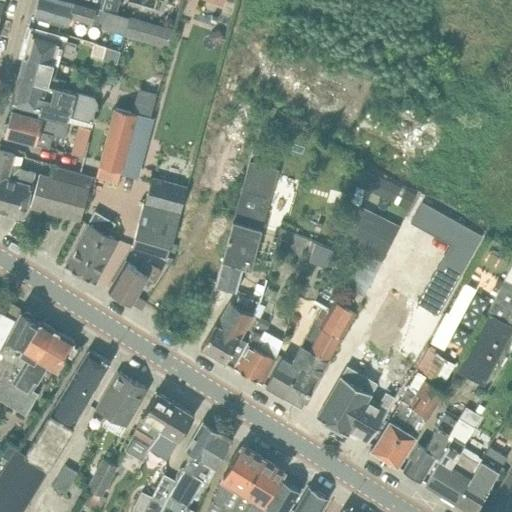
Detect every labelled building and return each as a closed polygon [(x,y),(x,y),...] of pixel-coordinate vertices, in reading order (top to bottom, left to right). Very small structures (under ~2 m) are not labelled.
[(38,0),(34,15),(54,20),(68,24),(71,13),(91,19),(94,6),(72,0),(38,0)] [(103,22),(102,28),(125,34),(130,17),(107,11),(103,22)] [(456,11),(450,29),(487,42),(493,23),(456,11)] [(148,22),(142,41),(169,49),(174,30),(148,22)] [(77,42),(30,29),(24,53),(58,63),(59,62),(54,61),(58,47),(74,52),(77,42)] [(110,47),(93,43),(90,55),(109,61),(109,60),(116,62),(120,50),(110,47)] [(58,63),(24,53),(18,76),(64,88),(66,80),(55,77),(58,63)] [(94,97),(64,88),(18,76),(10,104),(92,127),(99,103),(94,97)] [(114,106),(95,176),(118,182),(137,113),(116,107),(114,106)] [(68,125),(11,109),(8,120),(5,121),(3,127),(5,130),(5,133),(36,141),(35,143),(49,147),(53,134),(65,137),(68,125)] [(15,153),(0,149),(0,209),(23,216),(35,172),(11,165),(15,153)] [(30,206),(80,220),(93,175),(80,172),(54,165),(51,176),(39,173),(30,206)] [(251,268),(276,175),(247,169),(224,261),(244,266),(251,268)] [(152,177),(146,203),(144,203),(133,245),(167,255),(174,234),(181,212),(188,186),(152,177)] [(421,199),(409,220),(450,242),(417,301),(437,312),(481,233),(421,199)] [(384,217),(364,207),(347,240),(362,248),(367,250),(384,217)] [(97,211),(65,265),(95,282),(120,241),(108,234),(115,222),(97,211)] [(46,241),(46,225),(11,224),(11,241),(46,241)] [(306,237),(282,227),(279,237),(302,247),(306,237)] [(333,248),(313,240),(313,241),(315,241),(309,260),(322,265),(320,271),(324,272),(333,248)] [(341,284),(363,297),(384,259),(367,250),(362,248),(341,284)] [(127,261),(120,273),(109,290),(119,296),(121,298),(125,301),(128,301),(131,303),(148,274),(152,277),(158,267),(144,258),(138,268),(127,261)] [(239,336),(253,314),(258,317),(265,307),(258,303),(259,302),(266,283),(267,278),(251,270),(251,268),(244,266),(237,290),(231,301),(218,322),(216,321),(201,347),(234,366),(248,341),(239,336)] [(484,383),(511,330),(511,287),(502,282),(456,367),(484,383)] [(344,304),(335,299),(328,308),(322,305),(301,342),(311,348),(328,358),(360,303),(349,297),(344,304)] [(75,340),(35,316),(21,307),(15,319),(0,346),(0,354),(9,359),(0,375),(0,398),(25,414),(39,392),(33,389),(49,364),(57,369),(75,340)] [(0,346),(15,319),(0,311),(0,346)] [(440,321),(431,341),(445,347),(454,327),(440,321)] [(255,330),(248,341),(234,366),(262,382),(276,357),(282,339),(264,329),(261,334),(255,330)] [(417,364),(441,383),(456,364),(431,345),(417,364)] [(111,362),(88,348),(25,453),(8,443),(0,455),(7,460),(0,471),(0,511),(21,511),(74,426),(72,425),(111,362)] [(266,385),(284,395),(307,354),(297,348),(290,360),(283,355),(266,385)] [(328,358),(311,348),(307,354),(284,395),(301,405),(328,358)] [(348,363),(317,416),(347,434),(349,430),(368,441),(394,396),(385,390),(379,402),(368,396),(377,381),(348,363)] [(148,387),(118,370),(99,403),(96,408),(126,425),(148,387)] [(407,389),(400,401),(427,418),(444,390),(426,378),(416,394),(407,389)] [(132,435),(148,445),(159,427),(174,401),(157,391),(132,435)] [(194,414),(174,401),(159,427),(179,438),(194,414)] [(453,437),(425,483),(455,501),(481,458),(463,446),(465,443),(463,442),(480,415),(467,407),(458,421),(450,435),(453,437)] [(421,480),(458,421),(446,413),(425,447),(418,443),(403,469),(421,480)] [(142,511),(193,511),(207,483),(216,465),(233,437),(218,428),(203,419),(186,448),(192,452),(169,493),(165,502),(150,496),(142,511)] [(414,438),(387,421),(370,449),(398,465),(414,438)] [(242,443),(206,511),(231,511),(263,457),(242,443)] [(87,486),(89,488),(102,494),(117,465),(102,457),(87,486)] [(263,457),(231,511),(258,511),(280,477),(284,470),(263,457)] [(473,511),(498,469),(481,459),(455,501),(473,511)] [(511,511),(511,464),(483,511),(511,511)] [(53,486),(65,493),(77,472),(65,465),(53,486)] [(286,511),(301,489),(280,477),(258,511),(272,511),(273,511),(286,511)] [(319,511),(329,497),(308,485),(298,502),(291,511),(319,511)] [(94,510),(102,494),(89,488),(81,503),(94,510)] [(140,492),(132,511),(134,511),(142,511),(150,496),(140,492)]
